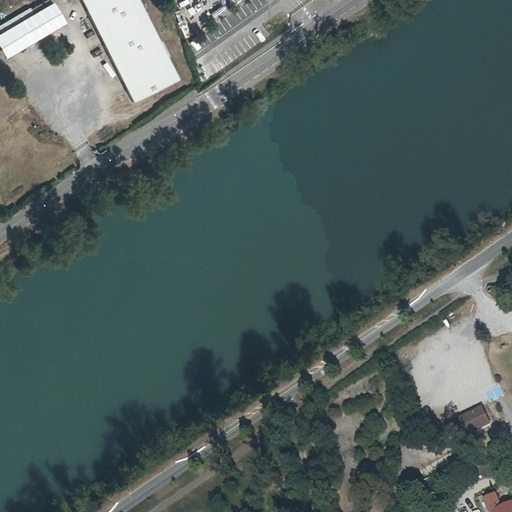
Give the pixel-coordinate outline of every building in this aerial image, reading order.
[(137,0),(81,0),(131,103),(176,82),(137,0)] [(65,22),(53,2),(0,32),(0,50),(4,58),(65,22)] [(490,400),(503,395),(499,385),(486,391),(490,400)] [(479,395),(457,407),(464,422),(486,409),(479,395)] [(511,489),(488,500),(493,511),(505,511),(511,509),(511,489)]
